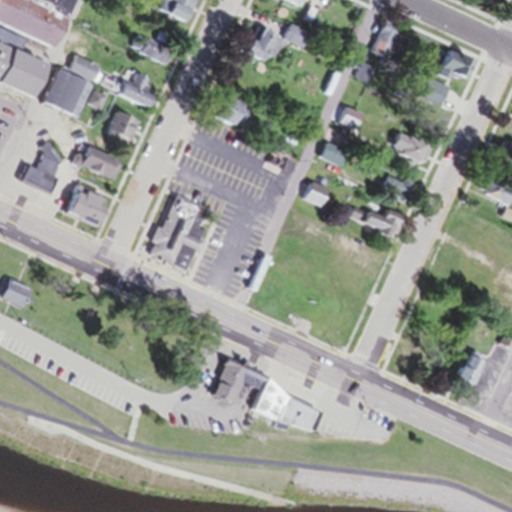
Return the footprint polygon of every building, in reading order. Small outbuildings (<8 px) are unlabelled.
[(67,0),(0,0),(0,98),(23,108),(38,71),(14,62),(20,46),(45,57),(67,0)] [(167,0),(164,0),(156,20),(182,30),(190,9),(167,0)] [(299,0),(267,0),(267,2),(294,14),(299,0)] [(464,0),(490,12),(495,0),(464,0)] [(276,44),(295,54),(304,39),(284,28),(276,44)] [(234,59),(255,68),(258,60),(268,65),(277,46),(251,34),(245,47),(240,45),(234,59)] [(427,80),(455,88),(461,64),(433,56),(427,80)] [(99,99),(44,78),(31,111),(87,132),(99,99)] [(440,91),(418,85),(411,110),(433,116),(440,91)] [(142,102),(115,87),(108,101),(135,115),(142,102)] [(228,135),(239,112),(215,100),(204,123),(228,135)] [(132,128),(107,118),(98,139),(123,149),(132,128)] [(416,169),(421,146),(388,139),(383,162),(416,169)] [(67,172),(103,187),(112,167),(76,152),(67,172)] [(511,152),(501,153),(502,173),(511,172),(511,152)] [(37,199),(51,163),(36,157),(28,176),(17,172),(11,189),(37,199)] [(504,214),(511,197),(511,191),(488,180),(478,201),(504,214)] [(408,190),(396,188),(394,204),(405,206),(408,190)] [(83,232),(96,201),(65,189),(53,219),(83,232)] [(200,217),(165,204),(142,264),(177,277),(200,217)] [(362,215),(353,231),(381,245),(394,222),(377,213),(373,221),(362,215)] [(0,311),(13,317),(23,293),(0,283),(0,311)] [(445,397),(460,404),(479,363),(464,356),(445,397)]
